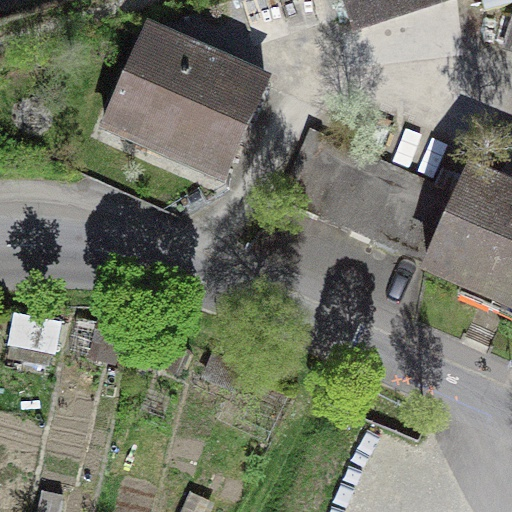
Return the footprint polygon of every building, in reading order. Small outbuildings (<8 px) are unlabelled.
[(307,124),(275,198),(414,259),(483,289),(511,301),(511,0),(341,0),(350,26),(430,0),(511,0),(511,9),(501,45),(511,48),(511,173),(459,151),(444,184),(307,124)] [(141,12),(93,122),(156,150),(219,177),(267,68),(141,12)] [(13,312),(7,342),(49,351),(55,320),(13,312)] [(94,328),(87,356),(110,362),(116,334),(94,328)] [(156,336),(145,359),(177,374),(188,351),(156,336)] [(210,353),(200,375),(251,398),(261,377),(210,353)]
